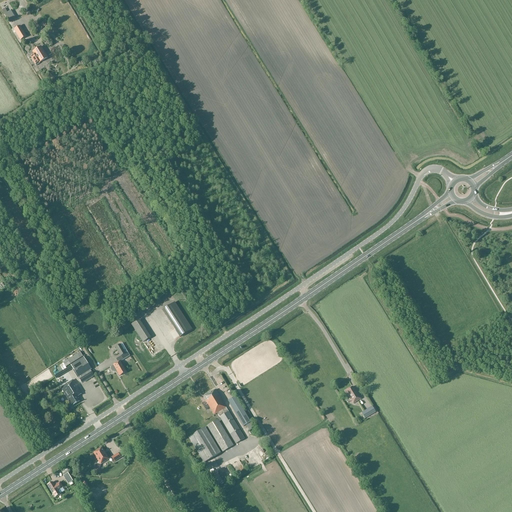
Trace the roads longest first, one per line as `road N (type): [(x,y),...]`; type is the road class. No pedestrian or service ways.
road 1 (unclassified): [(117,405),(390,224),(425,171),(439,169),(453,182)]
road 2 (primary): [(123,416),(424,215)]
road 3 (track): [(370,274),(431,379),(459,369),(511,383)]
road 4 (unknown): [(211,359),(226,370),(313,511)]
road 5 (unclassified): [(39,281),(117,405)]
